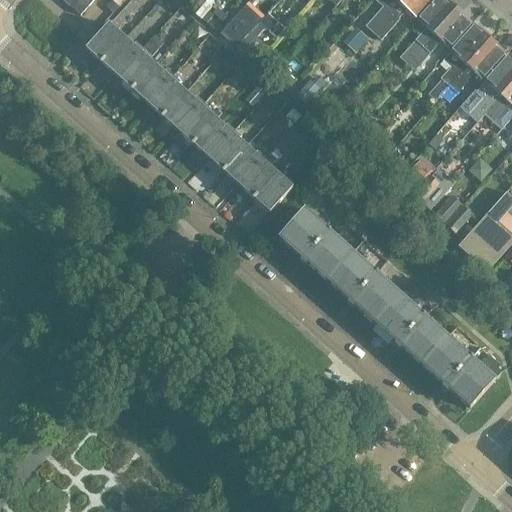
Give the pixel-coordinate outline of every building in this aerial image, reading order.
[(94,0),(60,0),(80,17),(94,0)] [(336,8),(343,0),(351,0),(355,3),(357,0),(329,0),(328,1),(336,8)] [(392,0),(385,8),(384,7),(365,29),(372,35),(404,0),(392,0)] [(404,0),(372,35),(381,43),(400,21),(399,20),(407,11),(415,19),(432,0),(404,0)] [(437,0),(418,22),(426,29),(414,42),(399,60),(406,66),(456,11),(443,0),(437,0)] [(349,7),(343,1),(332,14),(337,19),(349,7)] [(103,12),(110,18),(118,9),(111,3),(103,12)] [(456,11),(406,66),(414,73),(430,56),(441,42),(450,50),(471,25),(456,11)] [(254,34),(254,33),(234,16),(219,33),(253,62),(267,45),(254,34)] [(112,23),(86,52),(101,66),(124,41),(116,34),(120,30),(112,23)] [(474,27),(451,53),(442,63),(450,69),(440,81),(441,82),(428,96),(435,103),(490,41),(474,27)] [(124,41),(101,66),(116,80),(142,51),(135,45),(132,48),(124,41)] [(490,41),(435,103),(442,96),(450,103),(468,83),(467,82),(474,73),(482,81),(505,55),(490,41)] [(142,51),(116,80),(132,93),(154,68),(146,61),(149,57),(142,51)] [(484,116),(511,85),(511,61),(508,58),(477,93),(474,91),(459,108),(477,124),(484,116)] [(154,68),(132,93),(147,107),(173,78),(166,72),(163,75),(154,68)] [(173,78),(147,107),(162,120),(185,95),(177,88),(180,84),(173,78)] [(511,116),(511,85),(484,116),(499,130),(511,116)] [(185,95),(162,120),(177,134),(203,105),(196,99),(193,102),(185,95)] [(203,105),(177,134),(192,147),(215,122),(207,115),(210,112),(203,105)] [(215,122),(192,147),(208,161),(233,132),(226,126),(223,129),(215,122)] [(233,132),(208,161),(223,174),(246,149),(238,142),(241,139),(233,132)] [(246,149),(223,174),(238,188),(263,159),(257,154),(254,157),(246,149)] [(263,159),(238,188),(253,201),(276,176),(269,170),(272,167),(263,159)] [(276,176),(253,201),(269,215),(303,177),(296,171),(284,184),(276,176)] [(457,248),(487,274),(511,245),(511,236),(498,225),(511,208),(511,199),(506,194),(457,248)] [(494,382),(304,212),(279,241),(469,411),(494,382)] [(352,391),(361,400),(365,396),(355,387),(352,391)]
